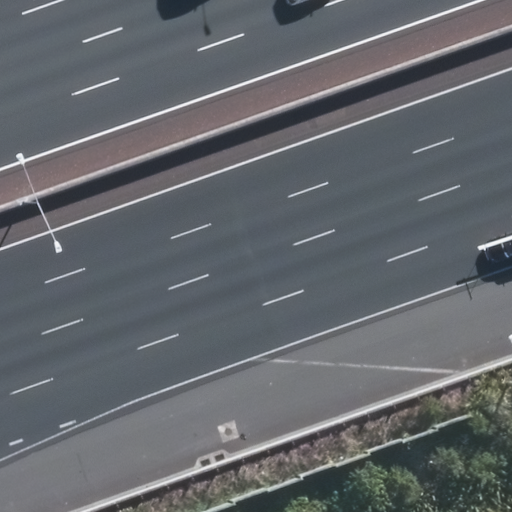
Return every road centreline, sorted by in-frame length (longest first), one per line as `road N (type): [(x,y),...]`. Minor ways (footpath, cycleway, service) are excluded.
road 1 (motorway): [(511,118),(42,282)]
road 2 (motorway): [(0,116),(333,0)]
